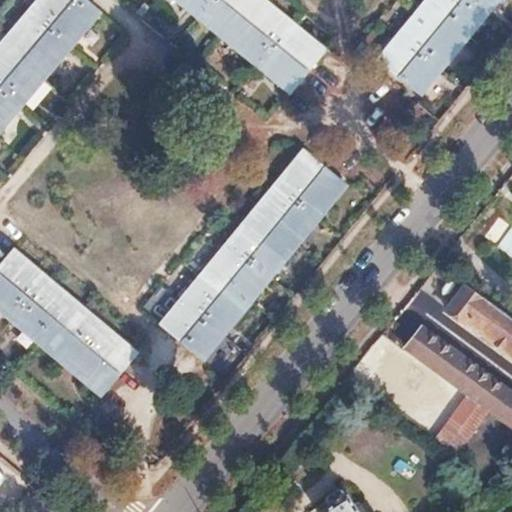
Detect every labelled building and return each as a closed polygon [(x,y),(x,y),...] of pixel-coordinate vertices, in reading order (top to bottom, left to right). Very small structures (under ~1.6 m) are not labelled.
[(86,0),(37,0),(0,44),(0,125),(98,9),(86,0)] [(261,0),(179,0),(290,91),(324,51),(261,0)] [(425,0),(376,60),(418,93),(494,0),(425,0)] [(304,149),(159,325),(199,359),(344,182),(304,149)] [(10,249),(0,260),(0,308),(102,394),(136,353),(10,249)] [(511,319),(451,274),(431,301),(447,312),(449,309),(465,321),(468,318),(484,330),(482,333),(511,355),(511,319)] [(511,395),(424,331),(410,350),(468,394),(491,410),(511,426),(511,395)] [(491,410),(468,394),(436,438),(459,454),(491,410)] [(328,507),(320,511),(353,511),(344,497),(341,499),(337,494),(332,492),(326,497),(325,502),(328,507)]
